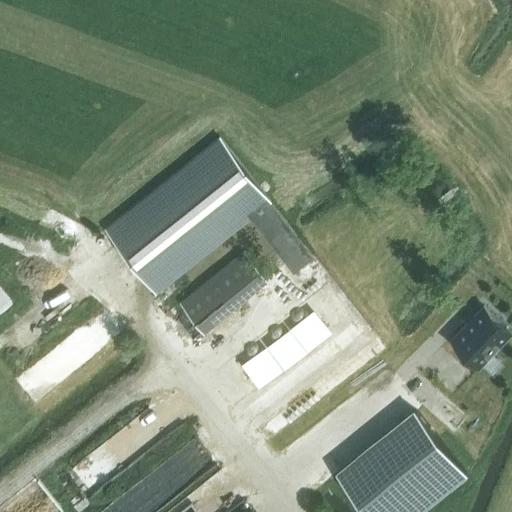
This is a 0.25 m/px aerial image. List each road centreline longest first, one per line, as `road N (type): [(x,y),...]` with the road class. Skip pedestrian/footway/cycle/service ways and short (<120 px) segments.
road 1 (unclassified): [(274,489),(169,371),(0,498)]
road 2 (unclassified): [(274,489),(458,319)]
